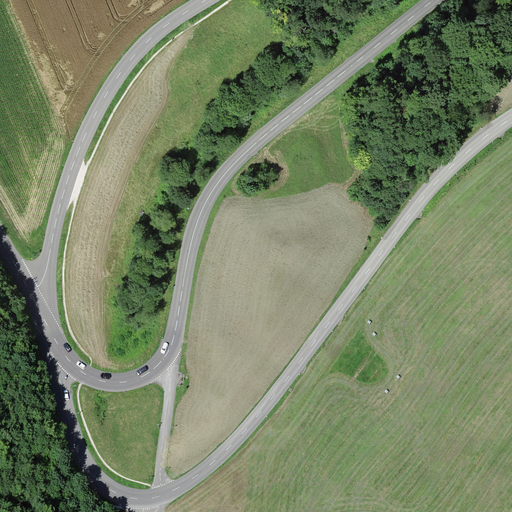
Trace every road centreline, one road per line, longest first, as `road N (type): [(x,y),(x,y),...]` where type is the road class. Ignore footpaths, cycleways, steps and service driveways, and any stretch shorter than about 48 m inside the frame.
road 1 (tertiary): [(511,118),(427,190),(265,406),(185,484),(149,498),(101,485),(75,442),(58,383),(58,347)]
road 2 (secondary): [(58,347),(84,374),(109,382),(153,367),(171,342),(196,221),(227,169),(434,0)]
road 3 (tertiary): [(206,0),(163,25),(103,95),(69,172),(33,295)]
